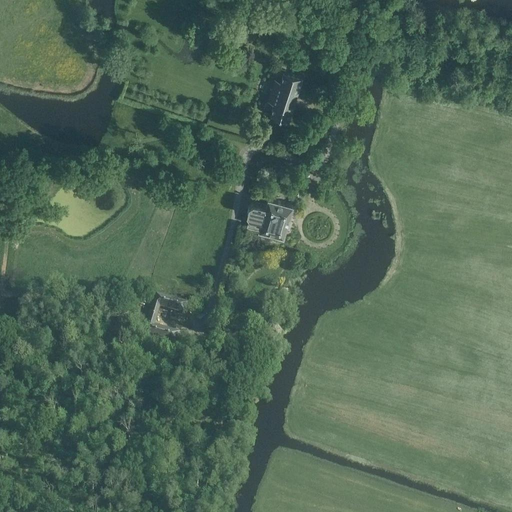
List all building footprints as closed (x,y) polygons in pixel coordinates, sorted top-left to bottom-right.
[(298,25),(292,24),(289,33),(295,35),(298,25)] [(301,26),(298,35),(311,39),(314,30),(301,26)] [(273,103),(270,113),(289,119),(303,76),(284,71),(280,81),(275,79),(267,101),(273,103)] [(259,230),(260,227),(284,235),(293,203),(268,196),(265,204),(254,201),(249,204),(247,213),(250,217),(247,227),(259,230)] [(155,294),(152,306),(185,315),(189,303),(155,294)] [(180,333),(147,323),(143,335),(177,345),(180,333)]
